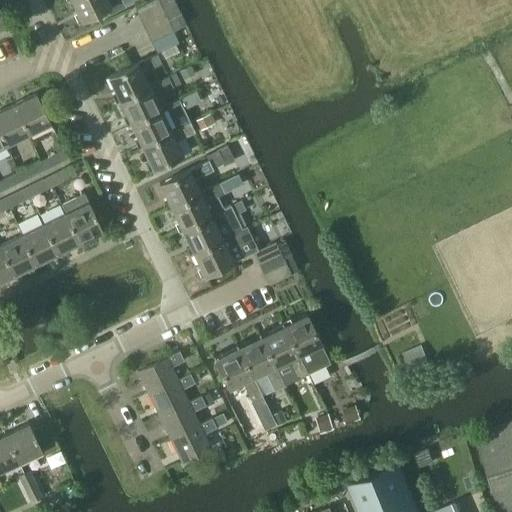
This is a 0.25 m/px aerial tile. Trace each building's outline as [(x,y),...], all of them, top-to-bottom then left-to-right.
[(71,0),(81,20),(107,8),(109,13),(125,6),(121,0),(71,0)] [(173,0),(152,0),(136,8),(141,18),(175,3),(173,0)] [(175,3),(141,18),(146,29),(180,14),(175,3)] [(146,29),(151,41),(185,24),(180,14),(146,29)] [(149,85),(142,72),(161,63),(156,53),(108,76),(119,99),(149,85)] [(195,74),(191,65),(180,71),(184,79),(195,74)] [(149,85),(119,99),(130,122),(160,108),(159,108),(166,105),(160,92),(180,82),(175,72),(149,85)] [(194,91),(186,95),(191,105),(199,101),(194,91)] [(36,94),(13,105),(27,133),(49,122),(36,94)] [(160,108),(130,122),(142,145),(171,131),(170,130),(176,128),(170,115),(176,112),(183,109),(178,99),(166,105),(159,108),(160,108)] [(27,133),(13,105),(0,111),(0,133),(5,144),(27,133)] [(210,113),(196,120),(200,130),(215,123),(210,113)] [(171,131),(142,145),(153,168),(182,154),(182,153),(191,149),(184,136),(195,131),(190,121),(182,125),(176,128),(170,130),(171,131)] [(63,150),(46,158),(50,167),(67,158),(63,150)] [(223,162),(217,151),(206,157),(208,159),(212,167),(223,162)] [(208,159),(160,182),(171,206),(200,192),(200,191),(194,178),(205,173),(212,169),(212,167),(208,159)] [(44,169),(40,161),(24,169),(28,177),(44,169)] [(57,182),(74,173),(70,165),(53,174),(57,182)] [(6,188),(23,180),(18,171),(2,180),(6,188)] [(236,175),(222,181),(226,190),(240,184),(236,175)] [(30,195),(46,187),(42,179),(26,187),(30,195)] [(219,182),(211,186),(200,191),(200,192),(171,206),(182,229),(211,215),(211,214),(204,201),(224,192),(219,182)] [(24,198),(20,190),(5,198),(9,206),(24,198)] [(80,241),(102,230),(83,192),(61,203),(66,213),(80,241)] [(211,215),(182,229),(193,251),(222,237),(241,227),(235,214),(245,210),(240,200),(230,205),(224,208),(211,214),(211,215)] [(58,252),(80,241),(66,213),(44,224),(58,252)] [(36,262),(58,252),(44,224),(22,234),(36,262)] [(222,237),(193,251),(205,274),(233,261),(245,255),(238,241),(246,237),(241,227),(222,237)] [(22,234),(0,245),(14,273),(36,262),(22,234)] [(259,263),(280,252),(277,247),(275,241),(254,252),(259,263)] [(291,255),(285,243),(277,247),(280,252),(281,254),(283,259),(291,255)] [(0,279),(14,273),(0,245),(0,244),(0,279)] [(264,273),(285,263),(281,254),(280,252),(259,263),(264,273)] [(291,274),(285,263),(264,273),(270,284),(291,274)] [(297,355),(298,354),(307,373),(330,362),(306,315),(283,326),(297,355)] [(274,366),(275,365),(288,359),(297,378),(307,373),(298,354),(297,355),(283,326),(261,337),(274,366)] [(252,376),(262,395),(284,384),(275,365),(274,366),(261,337),(238,348),(252,377),(252,376)] [(421,345),(399,355),(405,369),(427,359),(421,345)] [(251,400),(262,395),(252,376),(252,377),(238,348),(215,359),(229,388),(242,382),(251,400)] [(179,350),(138,370),(148,393),(178,379),(171,366),(184,360),(179,350)] [(190,373),(178,379),(148,393),(159,415),(189,401),(182,388),(194,382),(190,373)] [(209,391),(201,395),(205,404),(206,406),(214,402),(209,391)] [(201,395),(189,401),(159,415),(170,437),(199,423),(193,410),(205,404),(201,395)] [(236,402),(231,404),(246,435),(252,433),(246,421),(247,415),(242,405),(236,402)] [(355,405),(347,408),(351,421),(359,419),(355,405)] [(278,411),(271,414),(275,424),(282,421),(278,411)] [(219,414),(212,418),(216,427),(224,423),(226,422),(223,413),(219,414)] [(328,413),(314,417),(318,431),(332,427),(328,413)] [(269,414),(262,417),(267,427),(274,424),(269,414)] [(199,423),(170,437),(181,461),(211,447),(204,432),(216,427),(212,418),(199,423)] [(511,511),(511,421),(476,433),(501,511),(511,511)] [(17,460),(41,449),(43,455),(58,447),(46,422),(31,429),(29,424),(5,435),(17,460)] [(0,468),(17,460),(5,435),(0,437),(0,468)] [(419,511),(400,462),(348,483),(359,511),(419,511)] [(18,474),(24,488),(35,483),(29,470),(18,474)] [(24,488),(31,501),(41,496),(35,483),(24,488)]
